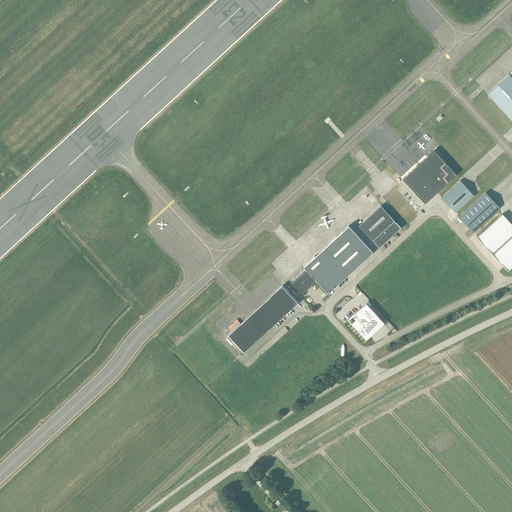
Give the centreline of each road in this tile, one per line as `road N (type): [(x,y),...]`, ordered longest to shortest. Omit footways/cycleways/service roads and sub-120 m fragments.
road 1 (unclassified): [(326,310),(434,211),(505,282)]
road 2 (tertiary): [(174,511),(377,380)]
road 3 (unclassified): [(363,353),(505,282)]
road 4 (tertiary): [(377,380),(511,313)]
